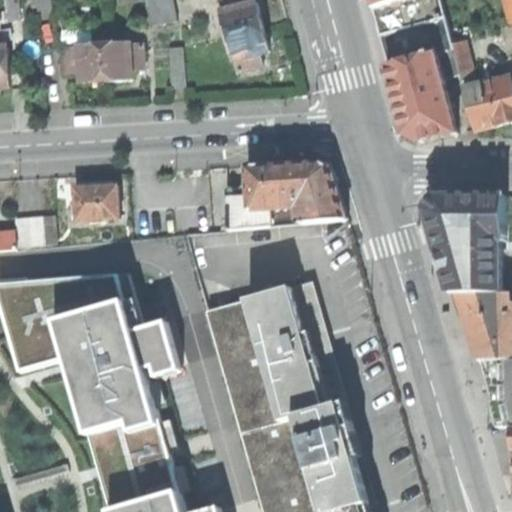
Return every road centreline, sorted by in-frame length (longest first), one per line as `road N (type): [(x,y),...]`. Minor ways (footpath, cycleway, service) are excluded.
road 1 (secondary): [(471,511),(367,140)]
road 2 (residential): [(0,147),(318,129),(367,140)]
road 3 (tertiary): [(367,140),(424,172),(511,172)]
road 4 (secondary): [(367,140),(329,0)]
